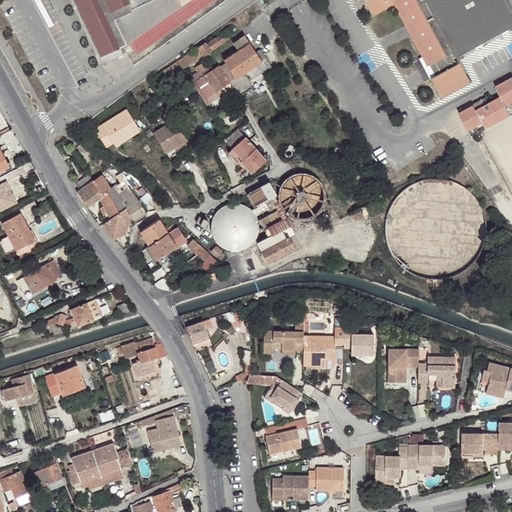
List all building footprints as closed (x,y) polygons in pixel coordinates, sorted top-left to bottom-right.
[(70,0),(101,66),(123,55),(120,47),(104,14),(98,0),(70,0)] [(98,0),(104,14),(112,10),(106,0),(98,0)] [(106,0),(112,10),(130,2),(129,0),(106,0)] [(452,58),(457,56),(427,0),(352,0),(354,2),(356,0),(363,0),(372,15),(393,4),(427,66),(428,66),(434,76),(430,78),(440,97),(469,82),(459,63),(455,65),(452,58)] [(511,14),(504,0),(427,0),(457,56),(511,26),(511,14)] [(112,10),(116,19),(134,11),(130,2),(112,10)] [(112,10),(104,14),(120,47),(127,44),(115,19),(116,19),(112,10)] [(233,26),(217,37),(221,44),(238,32),(233,26)] [(224,61),(236,78),(247,71),(262,61),(267,69),(271,66),(260,50),(256,52),(245,35),(233,43),(239,51),(224,61)] [(217,37),(207,44),(211,51),(221,44),(217,37)] [(203,54),(204,56),(211,51),(207,44),(205,43),(198,48),(203,54)] [(198,48),(151,80),(156,86),(203,54),(198,48)] [(262,61),(247,71),(252,79),(267,69),(262,61)] [(197,67),(199,71),(200,71),(205,68),(202,63),(197,67)] [(194,83),(208,105),(219,97),(216,92),(230,83),(219,66),(213,70),(210,64),(205,68),(200,71),(199,71),(190,77),(194,83)] [(499,97),(510,115),(511,114),(511,77),(494,87),(499,97)] [(158,90),(162,96),(175,87),(170,81),(158,90)] [(472,105),(472,106),(482,124),(485,129),(510,115),(499,97),(487,104),(484,98),(472,105)] [(467,132),(482,124),(472,106),(457,114),(467,132)] [(95,129),(106,148),(114,143),(130,134),(131,137),(140,131),(127,109),(95,129)] [(175,120),(173,122),(185,141),(187,140),(175,120)] [(175,147),(185,141),(173,122),(154,133),(166,153),(175,147)] [(226,140),(233,148),(245,137),(238,129),(226,140)] [(131,137),(130,134),(114,143),(116,146),(131,137)] [(241,162),(251,173),(266,160),(246,137),(245,137),(233,148),(232,149),(243,160),(241,162)] [(185,141),(175,147),(178,152),(188,145),(185,141)] [(0,171),(0,170),(0,168),(8,164),(0,148),(0,171)] [(232,149),(228,152),(238,164),(241,162),(243,160),(232,149)] [(113,186),(134,222),(146,214),(130,189),(139,181),(137,179),(124,170),(116,176),(120,183),(113,186)] [(288,178),(285,181),(282,185),(280,189),(279,194),(279,199),(280,204),(282,208),(285,212),(289,215),(293,218),(297,219),(302,219),(307,219),(312,217),(316,215),(320,212),(322,208),(324,203),(325,199),(325,194),(324,189),(322,185),(319,181),(316,177),(311,175),(307,174),(302,173),(297,174),(293,175),(288,178)] [(76,183),(80,191),(93,181),(89,174),(76,183)] [(102,175),(93,181),(102,195),(108,191),(111,189),(111,188),(102,175)] [(77,193),(86,208),(87,208),(100,198),(104,206),(107,213),(110,219),(119,213),(108,191),(102,195),(93,181),(80,191),(77,193)] [(262,267),(295,249),(287,233),(285,235),(282,230),(290,226),(274,196),(277,194),(270,182),(248,194),(255,206),(257,209),(266,204),(265,201),(269,199),(275,211),(260,220),(269,237),(258,244),(267,261),(261,264),(262,267)] [(103,224),(113,239),(114,239),(128,229),(127,226),(129,225),(134,222),(113,186),(111,188),(111,189),(108,191),(119,213),(110,219),(103,224)] [(3,203),(6,209),(16,204),(13,198),(3,203)] [(215,214),(213,218),(212,223),(211,227),(212,232),(213,236),(215,240),(218,244),(221,247),(225,249),(230,250),(234,251),(239,251),(243,249),(247,248),(251,245),(254,242),(256,238),(258,234),(259,229),(259,225),(258,220),(256,216),(254,212),(251,209),(247,206),(243,205),(238,203),(234,203),(229,204),(225,205),(221,208),(218,211),(215,214)] [(258,211),(259,214),(269,208),(268,205),(258,211)] [(359,208),(349,213),(353,220),(362,215),(359,208)] [(327,210),(322,213),(325,218),(330,215),(327,210)] [(16,250),(33,241),(32,241),(35,239),(36,239),(32,231),(31,231),(21,213),(2,224),(9,236),(16,249),(16,250)] [(196,223),(205,228),(208,221),(200,216),(196,223)] [(141,232),(149,246),(169,233),(160,219),(159,219),(141,232)] [(186,241),(177,227),(169,233),(177,247),(186,241)] [(177,247),(169,233),(149,246),(157,260),(177,247)] [(16,249),(9,236),(0,240),(0,242),(6,254),(16,249)] [(187,244),(192,250),(198,244),(193,238),(187,244)] [(192,250),(198,255),(204,249),(198,244),(192,250)] [(154,262),(157,260),(149,246),(146,248),(154,262)] [(217,257),(222,251),(216,246),(211,252),(217,257)] [(221,265),(204,249),(198,255),(204,261),(206,261),(212,267),(208,272),(209,274),(214,272),(225,269),(221,265)] [(53,260),(24,277),(30,288),(33,294),(62,277),(53,260)] [(214,272),(209,274),(203,276),(205,282),(216,278),(214,272)] [(24,277),(17,281),(23,292),(30,288),(24,277)] [(442,279),(433,279),(434,288),(443,288),(442,279)] [(96,300),(88,303),(94,319),(103,316),(96,300)] [(124,300),(118,302),(123,312),(130,310),(124,300)] [(74,318),(67,320),(64,326),(76,322),(78,327),(94,319),(88,303),(87,302),(71,310),(74,318)] [(67,315),(61,313),(60,315),(58,322),(57,324),(63,326),(67,315)] [(49,326),(58,322),(60,315),(47,321),(49,326)] [(229,324),(232,329),(240,325),(237,320),(229,324)] [(187,327),(192,341),(208,335),(203,321),(187,327)] [(296,332),(304,332),(304,331),(304,322),(304,321),(296,321),(296,332)] [(335,337),(304,336),(304,352),(303,365),(322,365),(322,359),(335,359),(335,343),(344,343),(344,328),(335,328),(335,337)] [(357,328),(344,328),(344,343),(351,343),(351,348),(351,355),(374,355),(374,334),(357,334),(357,328)] [(296,332),(264,331),(264,342),(261,342),(261,354),(274,354),(274,347),(274,342),(282,342),(282,347),(282,350),(296,350),(296,352),(304,352),(304,336),(304,332),(296,332)] [(225,334),(213,347),(215,349),(227,336),(225,334)] [(192,341),(193,345),(210,339),(208,335),(192,341)] [(153,338),(134,343),(138,355),(140,361),(132,363),(137,377),(157,371),(155,365),(153,359),(159,357),(160,358),(168,355),(164,346),(161,343),(155,345),(153,338)] [(133,341),(121,345),(121,347),(124,354),(125,359),(138,355),(134,343),(133,341)] [(389,349),(388,382),(403,383),(403,368),(406,368),(406,364),(419,364),(419,363),(419,349),(389,349)] [(419,368),(418,382),(428,383),(428,374),(436,374),(442,374),(442,387),(455,387),(455,357),(428,357),(427,364),(419,363),(419,364),(419,368)] [(489,383),(487,390),(499,393),(501,388),(505,389),(511,390),(511,369),(489,364),(487,372),(483,371),(491,373),(489,383)] [(85,386),(77,365),(46,376),(52,397),(63,393),(63,395),(85,386)] [(491,373),(483,371),(481,381),(489,383),(491,373)] [(243,379),(245,374),(245,372),(236,376),(237,381),(243,379)] [(29,374),(11,379),(13,386),(3,389),(6,400),(16,397),(34,392),(29,374)] [(277,388),(282,380),(277,376),(250,375),(246,374),(246,377),(248,383),(273,384),(273,385),(277,388)] [(273,385),(266,394),(275,400),(274,403),(282,408),(284,406),(292,411),(303,393),(282,380),(277,388),(273,385)] [(34,392),(16,397),(19,407),(36,402),(34,392)] [(266,394),(264,398),(273,404),(274,403),(275,400),(266,394)] [(282,408),(281,409),(289,415),(292,411),(284,406),(282,408)] [(181,445),(173,410),(155,416),(156,422),(158,429),(148,431),(153,452),(181,445)] [(155,416),(141,421),(143,427),(156,422),(155,416)] [(265,428),(267,436),(298,428),(308,426),(307,418),(265,428)] [(511,423),(500,423),(500,434),(499,449),(509,450),(509,443),(511,443),(511,423)] [(267,436),(265,436),(270,453),(282,451),(281,448),(286,447),(286,450),(288,449),(302,446),(298,428),(267,436)] [(411,433),(410,441),(422,442),(423,434),(411,433)] [(463,433),(463,453),(474,453),(483,453),(484,450),(484,444),(491,444),(490,450),(499,450),(499,449),(500,434),(463,433)] [(92,450),(101,475),(121,468),(118,458),(119,457),(117,452),(114,443),(92,450)] [(446,446),(409,445),(409,446),(409,466),(409,469),(420,469),(420,465),(434,466),(445,466),(446,446)] [(376,456),(376,480),(386,480),(386,477),(393,478),(401,478),(401,470),(401,466),(409,466),(409,446),(399,446),(400,456),(376,456)] [(282,451),(270,453),(271,458),(289,454),(288,449),(286,450),(286,447),(281,448),(282,451)] [(127,448),(117,452),(119,457),(118,458),(121,468),(132,463),(127,448)] [(81,482),(101,475),(92,450),(71,458),(73,464),(68,466),(70,471),(68,471),(73,485),(81,482)] [(40,470),(33,473),(39,487),(44,485),(62,477),(56,464),(54,459),(38,465),(40,470)] [(420,465),(420,469),(420,473),(433,474),(434,466),(420,465)] [(121,468),(101,475),(104,483),(124,476),(121,468)] [(308,476),(308,487),(316,487),(316,490),(329,490),(330,490),(330,489),(334,489),(334,490),(335,490),(344,491),(344,468),(316,468),(316,471),(308,471),(308,476)] [(6,488),(8,490),(13,488),(17,498),(18,498),(21,505),(33,499),(30,492),(26,482),(24,483),(19,472),(11,475),(9,470),(0,473),(0,479),(4,489),(6,488)] [(104,483),(101,475),(81,482),(82,487),(88,485),(89,489),(104,483)] [(272,478),(272,496),(282,496),(282,495),(287,495),(293,495),(293,499),(308,499),(308,487),(308,476),(283,476),(283,478),(272,478)] [(62,477),(44,485),(47,492),(67,483),(64,477),(62,477)] [(154,495),(149,497),(150,502),(153,510),(156,509),(157,511),(171,511),(177,510),(176,508),(182,506),(179,497),(174,499),(171,494),(182,489),(179,483),(158,492),(158,494),(154,496),(154,495)] [(133,507),(134,511),(153,511),(153,510),(150,502),(133,507)]
